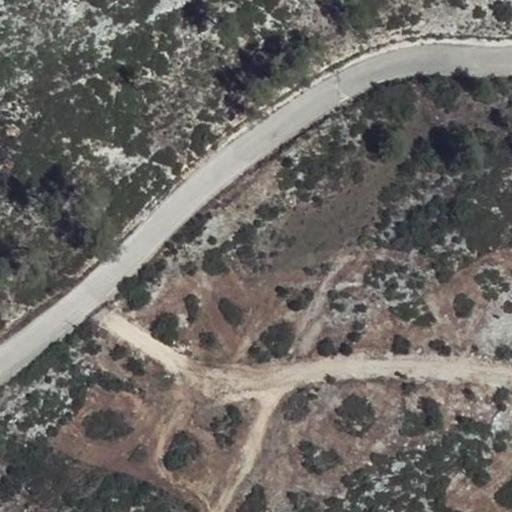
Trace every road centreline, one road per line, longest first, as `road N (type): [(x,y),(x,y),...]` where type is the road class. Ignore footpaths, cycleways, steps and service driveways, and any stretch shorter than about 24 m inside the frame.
road 1 (unclassified): [(511,60),(394,64),(316,99),(0,356)]
road 2 (track): [(218,511),(241,478),(270,395),(288,377),(326,367),(511,373)]
